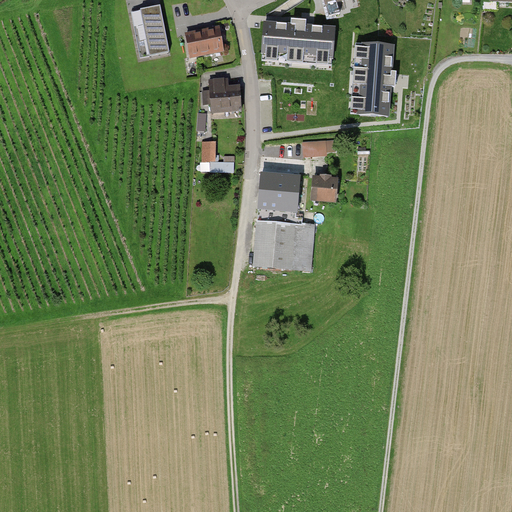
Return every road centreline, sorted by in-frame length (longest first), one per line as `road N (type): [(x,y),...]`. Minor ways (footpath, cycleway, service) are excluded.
road 1 (track): [(381,511),(432,81),(444,63),(511,61)]
road 2 (residential): [(233,298),(253,147),(241,0)]
road 3 (track): [(0,331),(233,298)]
road 4 (track): [(238,511),(233,298)]
